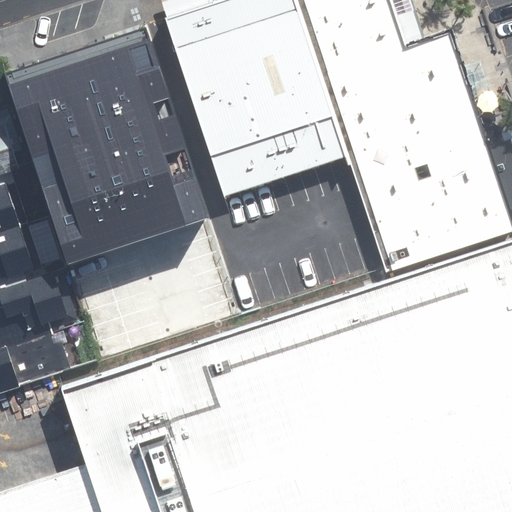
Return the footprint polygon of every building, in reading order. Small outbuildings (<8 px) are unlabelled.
[(173,0),(163,3),(226,195),(350,155),(388,269),(511,228),(511,206),(453,28),(408,43),(394,0),(173,0)] [(9,169),(3,152),(16,147),(4,111),(0,112),(0,172),(5,171),(9,169)] [(52,158),(37,163),(69,262),(78,260),(82,275),(194,240),(169,160),(117,177),(103,132),(50,149),(52,158)] [(0,172),(0,232),(23,225),(5,171),(0,172)] [(0,232),(0,290),(43,277),(26,224),(23,225),(0,232)] [(64,385),(89,461),(0,489),(0,511),(511,511),(511,239),(400,276),(280,315),(64,385)] [(0,351),(46,337),(41,323),(57,318),(43,277),(0,290),(0,351)]
